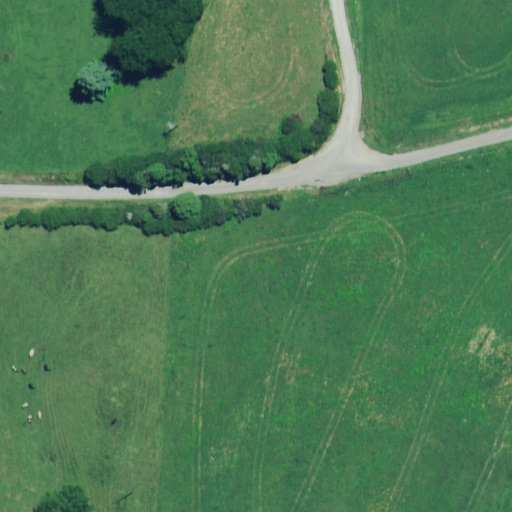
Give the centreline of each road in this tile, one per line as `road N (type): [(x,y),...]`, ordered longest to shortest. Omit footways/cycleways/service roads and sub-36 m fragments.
road 1 (unclassified): [(0,188),(103,194),(293,178),(511,132)]
road 2 (track): [(334,170),(352,102),(338,0)]
